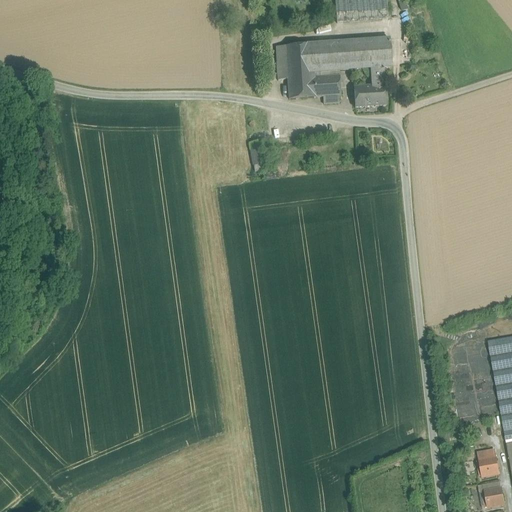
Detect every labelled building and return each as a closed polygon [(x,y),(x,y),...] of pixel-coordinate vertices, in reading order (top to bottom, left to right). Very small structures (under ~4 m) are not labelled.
[(386,0),(334,0),(337,24),(388,20),(387,5),(386,0)] [(379,41),(310,47),(312,68),(352,64),(354,89),(383,86),(379,41)] [(310,47),(284,50),(287,81),(289,101),(315,98),(313,80),(312,68),(310,47)] [(284,50),(274,51),(277,82),(287,81),(284,50)] [(340,77),(313,80),(315,98),(323,97),(338,96),(340,96),(338,78),(340,78),(340,77)] [(354,89),(353,89),(355,109),(386,106),(384,86),(383,86),(354,89)] [(338,96),(323,97),(323,105),(339,103),(338,96)] [(265,148),(256,149),(255,143),(250,144),(255,172),(269,169),(265,148)] [(511,338),(487,343),(506,446),(511,445),(511,338)] [(494,452),(480,454),(482,462),(485,478),(498,476),(495,460),(494,452)] [(501,490),(488,493),(491,509),(504,506),(501,490)]
